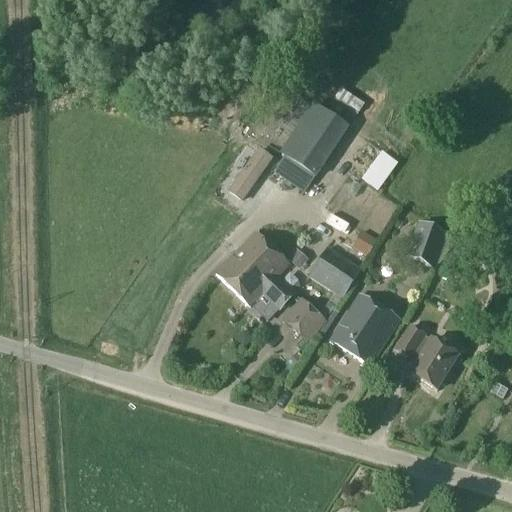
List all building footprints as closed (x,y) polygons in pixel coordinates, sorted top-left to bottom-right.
[(348,129),(314,107),(282,157),(315,179),(348,129)] [(256,145),(228,187),(241,196),(270,154),(256,145)] [(418,226),(406,258),(434,271),(446,238),(418,226)] [(351,249),(367,258),(376,242),(361,233),(351,249)] [(255,235),(232,259),(239,266),(236,269),(250,284),(253,281),(264,291),(276,279),(276,280),(288,268),(255,235)] [(327,251),(308,279),(342,301),(360,273),(327,251)] [(276,280),(276,279),(264,291),(253,281),(250,284),(236,269),(239,266),(232,259),(215,277),(249,308),(261,296),(279,312),(294,296),(276,280)] [(511,294),(500,318),(511,323),(511,294)] [(359,297),(330,344),(369,369),(398,322),(359,297)] [(280,321),(306,345),(326,324),(300,300),(280,321)] [(411,329),(396,352),(409,361),(410,360),(417,364),(410,375),(436,392),(457,358),(431,342),(430,342),(424,338),(424,337),(411,329)] [(488,371),(498,351),(483,343),(472,363),(480,367),(488,371)]
